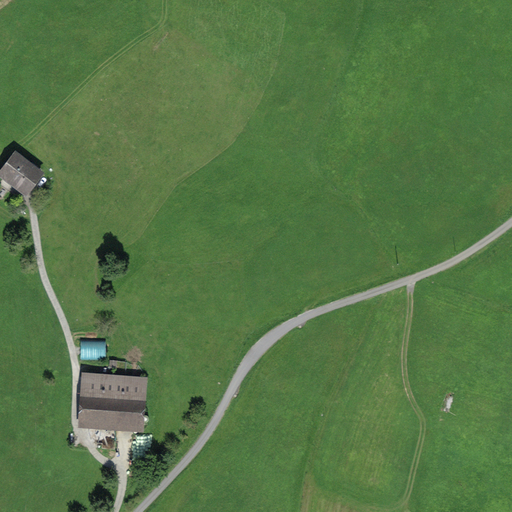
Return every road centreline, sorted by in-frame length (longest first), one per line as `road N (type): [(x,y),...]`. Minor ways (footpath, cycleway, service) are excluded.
road 1 (unclassified): [(137,511),(196,450),(251,357),(278,331),(439,267),(511,220)]
road 2 (track): [(18,191),(31,205),(36,252),(74,359),(76,421),(119,476),(113,511)]
